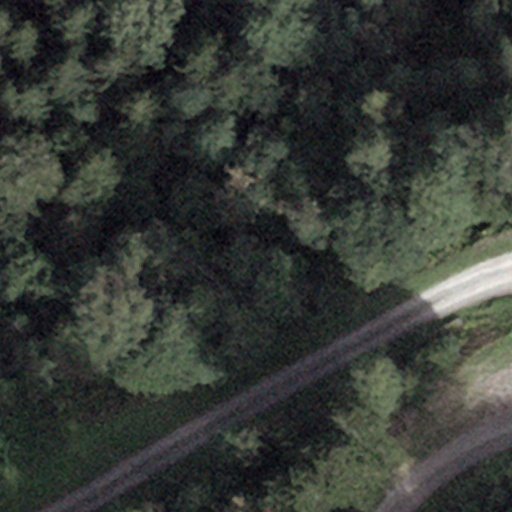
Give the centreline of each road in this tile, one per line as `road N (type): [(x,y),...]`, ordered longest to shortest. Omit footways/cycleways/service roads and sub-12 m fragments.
road 1 (track): [(67,511),(446,290),(511,273)]
road 2 (track): [(511,427),(445,467),(396,511)]
